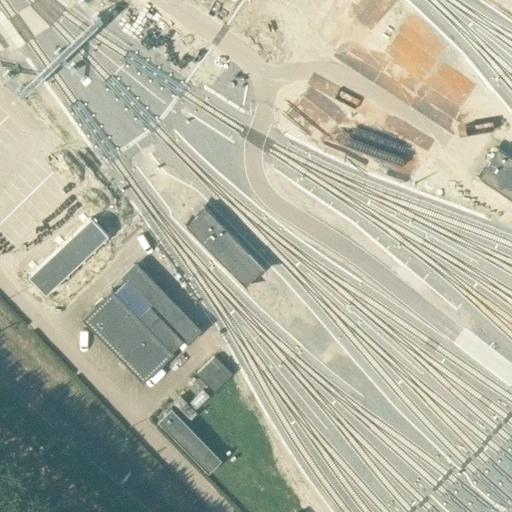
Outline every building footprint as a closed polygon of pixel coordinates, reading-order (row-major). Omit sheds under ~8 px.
[(478,176),(511,199),(511,157),(497,147),(478,176)] [(185,224),(243,284),(261,266),(203,206),(185,224)] [(45,293),(107,235),(90,217),(28,275),(45,293)] [(172,353),(170,350),(182,338),(186,343),(201,328),(135,262),(121,275),(149,304),(137,316),(111,289),(82,317),(144,381),(172,353)] [(230,374),(214,356),(196,373),(213,391),(230,374)] [(221,458),(171,406),(157,420),(208,471),(221,458)]
